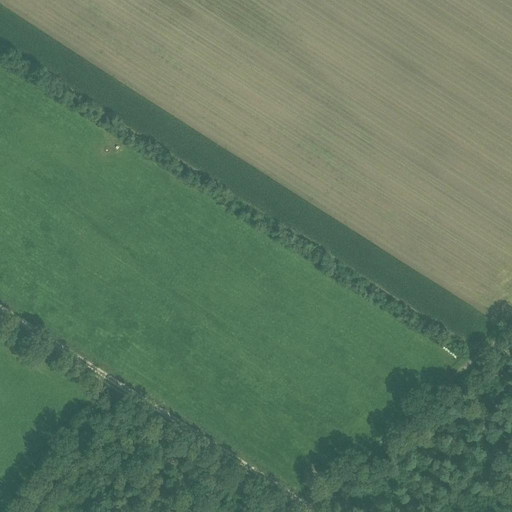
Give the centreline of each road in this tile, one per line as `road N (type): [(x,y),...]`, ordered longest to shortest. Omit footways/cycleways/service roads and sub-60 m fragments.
road 1 (track): [(0,309),(309,509)]
road 2 (track): [(309,509),(511,325)]
